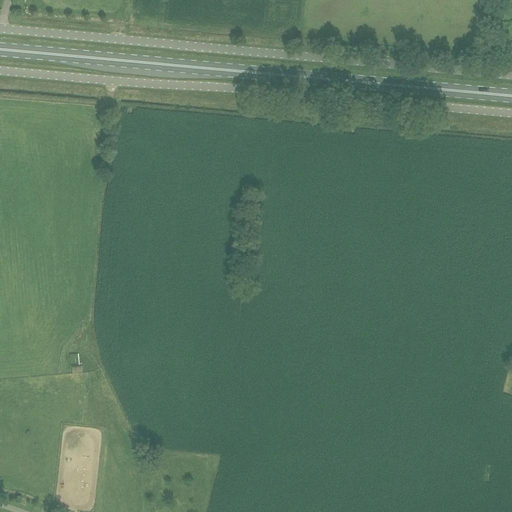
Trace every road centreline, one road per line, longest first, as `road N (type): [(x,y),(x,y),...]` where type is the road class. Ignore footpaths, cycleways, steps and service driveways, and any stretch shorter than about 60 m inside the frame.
road 1 (unclassified): [(511,76),(0,27)]
road 2 (primary): [(511,97),(0,50)]
road 3 (unclassified): [(511,114),(0,71)]
